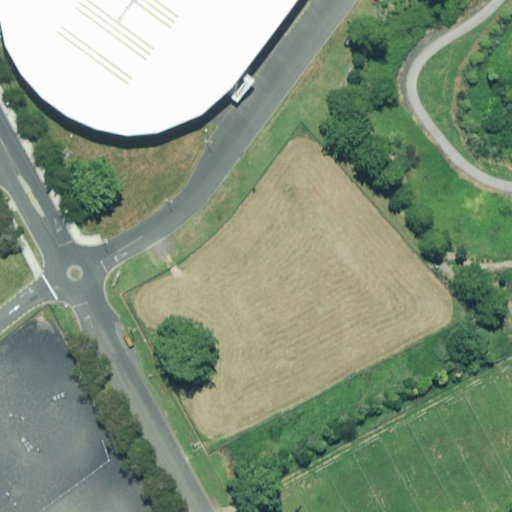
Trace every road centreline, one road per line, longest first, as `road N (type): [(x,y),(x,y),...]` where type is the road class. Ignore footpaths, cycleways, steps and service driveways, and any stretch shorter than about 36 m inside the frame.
road 1 (unclassified): [(203,511),(81,290)]
road 2 (unclassified): [(66,257),(0,136)]
